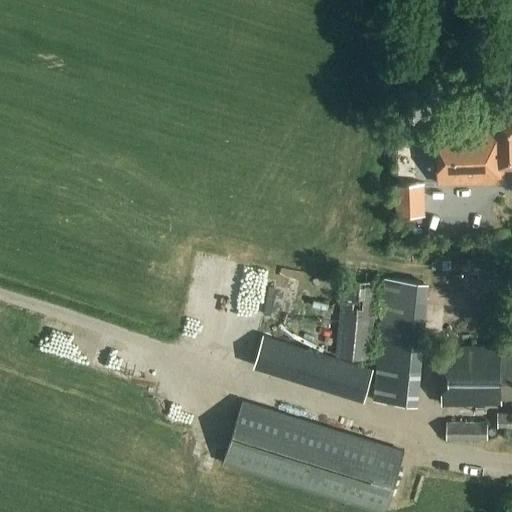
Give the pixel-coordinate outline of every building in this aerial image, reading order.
[(438,183),(498,182),(498,166),(511,165),(511,118),(495,119),(495,126),(437,127),(438,183)] [(394,215),(423,214),(423,182),(393,183),(394,215)] [(370,360),(377,271),(340,268),(333,357),(370,360)] [(384,278),(382,294),(373,397),(417,402),(428,283),(384,278)] [(267,313),(264,322),(285,327),(287,319),(267,313)] [(511,351),(499,351),(499,340),(494,340),(494,345),(441,344),(440,401),(500,401),(500,395),(511,394),(511,351)] [(379,511),(383,511),(402,453),(242,403),(223,463),(379,511)] [(497,428),(511,427),(511,416),(496,417),(497,428)] [(487,437),(487,419),(446,419),(446,437),(487,437)]
